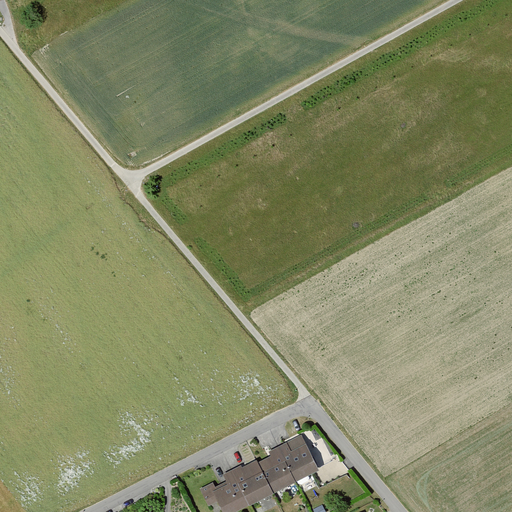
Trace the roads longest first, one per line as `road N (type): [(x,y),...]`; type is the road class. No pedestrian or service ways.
road 1 (track): [(309,398),(0,29)]
road 2 (residential): [(401,511),(309,398),(90,511)]
road 3 (track): [(130,181),(457,0)]
